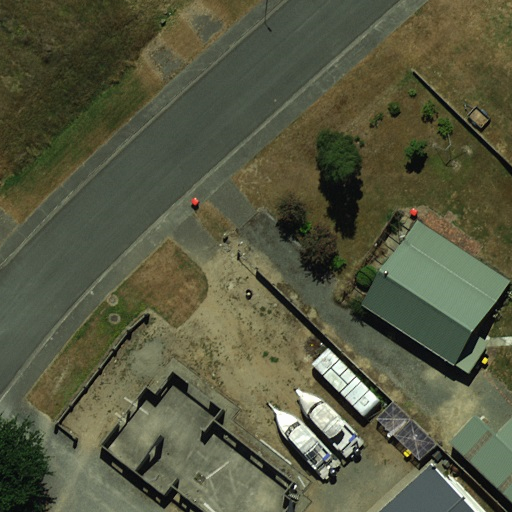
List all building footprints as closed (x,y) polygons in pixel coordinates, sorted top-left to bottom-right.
[(405,220),(356,295),(448,360),(500,278),(405,220)] [(147,389),(101,448),(160,495),(171,482),(208,511),(287,511),(305,490),(268,460),(283,442),(182,362),(155,396),(147,389)] [(326,392),(313,420),(382,452),(395,424),(326,392)] [(511,406),(510,404),(454,447),(504,499),(511,492),(511,406)] [(478,511),(426,456),(365,511),(478,511)]
